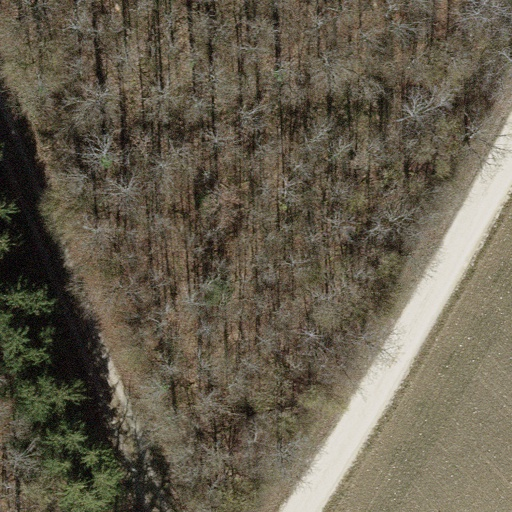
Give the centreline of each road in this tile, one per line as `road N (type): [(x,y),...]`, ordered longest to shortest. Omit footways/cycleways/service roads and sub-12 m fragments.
road 1 (track): [(161,511),(0,118)]
road 2 (track): [(511,142),(306,511)]
